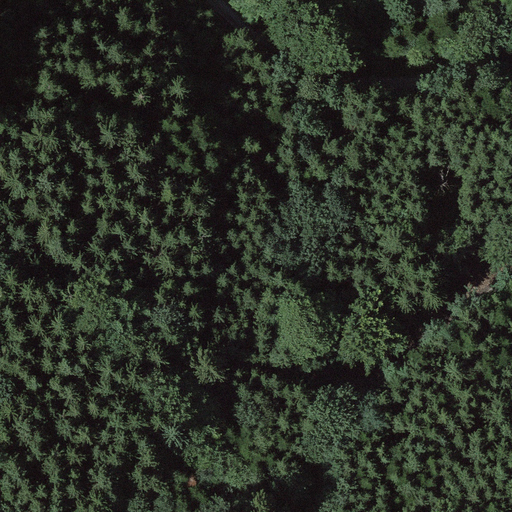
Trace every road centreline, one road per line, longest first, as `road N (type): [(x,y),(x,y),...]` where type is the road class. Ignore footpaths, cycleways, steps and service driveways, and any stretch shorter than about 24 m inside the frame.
road 1 (track): [(511,273),(374,380),(289,511)]
road 2 (track): [(216,0),(272,49),(314,74),(352,83),(511,69)]
road 3 (track): [(237,342),(374,380)]
